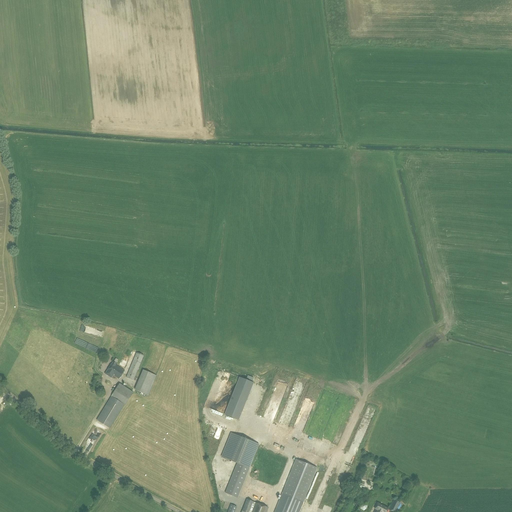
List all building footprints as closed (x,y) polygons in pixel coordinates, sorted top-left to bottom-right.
[(137,352),(127,377),(134,380),(144,355),(137,352)] [(112,374),(120,379),(125,370),(116,364),(116,363),(115,363),(118,359),(116,358),(106,373),(111,377),(112,374)] [(145,371),(137,391),(148,395),(157,376),(145,371)] [(239,374),(226,412),(240,417),(253,379),(239,374)] [(102,381),(102,379),(98,378),(98,380),(96,379),(94,385),(100,387),(102,381)] [(112,397),(124,405),(125,405),(133,392),(119,384),(111,396),(112,397)] [(110,428),(124,405),(112,397),(97,420),(110,428)] [(97,430),(91,439),(96,442),(102,434),(97,430)] [(259,444),(231,433),(222,457),(237,463),(225,493),(237,497),(259,444)] [(296,459),(282,493),(274,511),(298,511),(316,468),(296,459)] [(330,500),(327,507),(334,510),(340,495),(333,492),(330,500)] [(266,511),(268,507),(247,499),(242,511),(244,511),(266,511)] [(394,499),(389,509),(394,511),(395,511),(400,502),(394,499)] [(375,509),(373,511),(386,511),(388,508),(377,503),(374,509),(375,509)]
